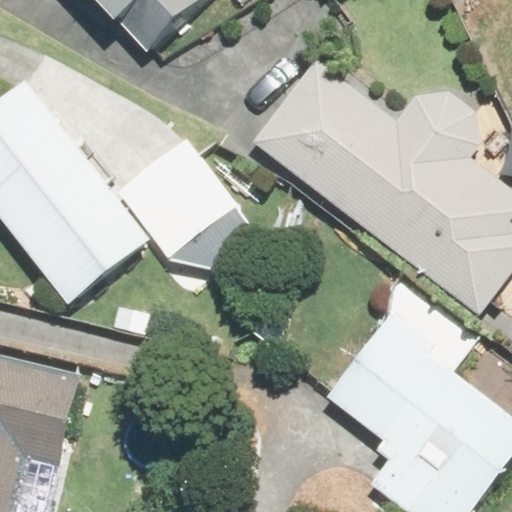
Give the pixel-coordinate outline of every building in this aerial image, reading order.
[(108,0),(170,63),(235,0),(108,0)] [(331,64),(271,145),(491,306),(511,278),(511,182),(486,164),(495,152),(491,119),(465,97),(433,102),(415,125),(331,64)] [(0,209),(6,205),(89,309),(171,245),(146,192),(48,89),(0,126),(0,209)] [(146,192),(195,259),(265,207),(216,141),(146,192)] [(406,313),(338,399),(397,445),(391,454),(405,464),(388,486),(420,511),(489,511),(511,483),(511,410),(443,356),(450,348),(406,313)] [(0,511),(27,511),(41,460),(72,468),(95,382),(0,357),(0,511)]
